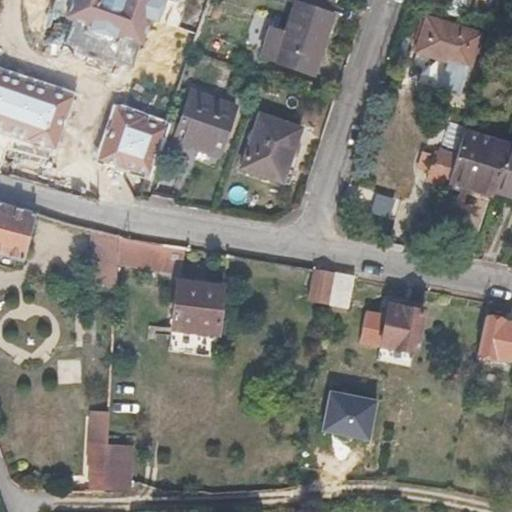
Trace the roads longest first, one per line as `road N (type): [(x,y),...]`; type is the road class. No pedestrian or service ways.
road 1 (residential): [(0,190),(126,221),(308,247)]
road 2 (residential): [(308,247),(389,0)]
road 3 (residential): [(308,247),(511,288)]
